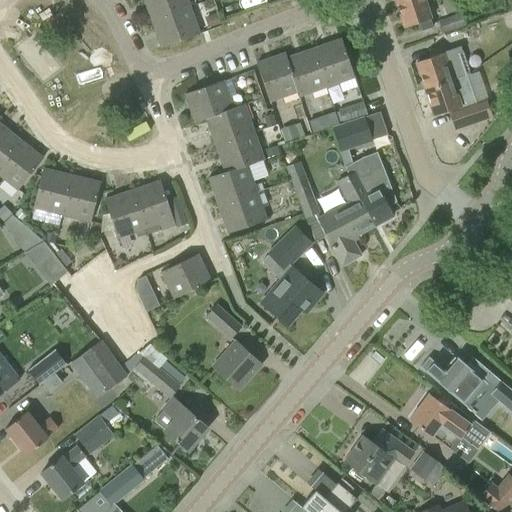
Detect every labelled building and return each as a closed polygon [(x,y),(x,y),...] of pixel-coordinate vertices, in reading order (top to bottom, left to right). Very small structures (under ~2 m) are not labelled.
[(143,0),(150,20),(189,6),(186,0),(143,0)] [(422,0),(396,0),(395,1),(404,28),(418,23),(421,31),(432,27),(422,0)] [(455,0),(440,0),(445,14),(459,9),(455,0)] [(189,6),(150,20),(160,48),(198,34),(189,6)] [(216,12),(204,17),(208,27),(220,23),(216,12)] [(437,21),(442,35),(465,26),(460,13),(437,21)] [(340,39),(313,49),(326,87),(353,77),(340,39)] [(415,62),(425,89),(466,76),(469,75),(460,46),(440,53),(438,46),(427,50),(430,58),(415,62)] [(326,87),(313,49),(286,58),(299,97),(326,87)] [(286,58),(284,54),(256,64),(269,103),(296,93),(297,97),(299,97),(286,58)] [(466,76),(425,89),(434,116),(448,111),(449,114),(448,115),(453,131),(491,118),(486,101),(476,105),(466,76)] [(194,123),(205,119),(232,109),(222,81),(184,94),(194,123)] [(337,110),(342,122),(365,115),(361,103),(337,110)] [(205,119),(214,146),(251,132),(242,106),(232,109),(205,119)] [(331,128),(339,152),(346,149),(371,141),(363,117),(331,128)] [(321,118),(308,122),(312,134),(325,130),(321,118)] [(0,165),(19,141),(0,125),(0,165)] [(214,146),(224,172),(245,165),(246,167),(261,162),(251,132),(214,146)] [(19,141),(0,165),(0,177),(17,191),(42,159),(19,141)] [(276,146),(264,150),(267,158),(278,154),(276,146)] [(346,149),(339,152),(344,167),(351,164),(346,149)] [(335,182),(347,204),(362,231),(373,225),(392,215),(387,205),(393,201),(380,167),(371,172),(362,157),(351,164),(344,167),(343,168),(347,175),(335,182)] [(285,167),(292,188),(304,219),(318,213),(306,183),(299,162),(285,167)] [(208,178),(217,206),(254,193),(246,167),(245,165),(224,172),(208,178)] [(32,208),(61,215),(71,176),(42,169),(32,208)] [(71,176),(61,215),(90,222),(99,183),(71,176)] [(159,181),(131,191),(144,229),(146,235),(174,225),(170,214),(166,201),(159,181)] [(144,229),(131,191),(103,200),(116,238),(144,229)] [(254,193),(217,206),(227,234),(264,221),(254,193)] [(176,198),(166,201),(170,214),(174,225),(175,227),(185,224),(176,198)] [(362,231),(347,204),(316,221),(341,266),(360,256),(350,237),(362,231)] [(3,205),(0,208),(0,217),(3,220),(10,213),(3,205)] [(19,209),(13,216),(21,222),(26,215),(19,209)] [(268,255),(283,270),(310,244),(295,228),(268,255)] [(29,230),(15,239),(21,247),(24,253),(26,253),(43,243),(43,242),(29,230)] [(45,232),(43,242),(54,245),(56,235),(45,232)] [(67,272),(51,253),(36,265),(51,285),(67,272)] [(160,272),(173,299),(209,282),(197,255),(160,272)] [(291,268),(273,288),(260,303),(286,326),(301,309),(305,313),(321,293),(291,268)] [(151,292),(144,277),(137,280),(135,291),(138,298),(151,292)] [(205,317),(229,338),(240,327),(215,305),(205,317)] [(80,356),(71,362),(97,397),(105,391),(126,376),(119,367),(100,341),(80,356)] [(211,366),(223,377),(238,390),(261,365),(234,341),(211,366)] [(53,350),(26,372),(38,387),(41,384),(54,374),(65,366),(53,350)] [(134,368),(149,381),(168,397),(178,386),(143,356),(134,368)] [(428,357),(419,367),(466,408),(467,407),(466,406),(481,388),(511,414),(511,391),(472,357),(465,365),(456,357),(455,358),(456,359),(445,372),(428,357)] [(54,374),(41,384),(49,394),(62,384),(54,374)] [(489,433),(452,406),(449,410),(427,394),(408,420),(431,437),(431,436),(448,449),(456,437),(458,439),(459,438),(476,450),(489,433)] [(153,422),(165,431),(165,432),(187,451),(206,428),(173,399),(163,411),(153,422)] [(25,412),(4,429),(25,456),(47,438),(46,438),(56,429),(49,419),(38,428),(25,412)] [(73,434),(88,455),(113,436),(98,415),(73,434)] [(343,462),(375,485),(376,484),(394,459),(404,466),(413,453),(381,430),(371,443),(362,436),(343,462)] [(99,490),(112,506),(168,460),(156,445),(99,490)] [(82,483),(95,472),(84,458),(85,457),(77,446),(62,458),(61,457),(40,474),(61,500),(82,483)] [(410,470),(424,480),(437,462),(422,452),(410,470)] [(496,511),(500,511),(511,497),(511,477),(508,475),(496,490),(488,484),(478,496),(496,511)] [(300,507),(305,511),(345,511),(355,500),(336,483),(335,484),(323,499),(314,491),(300,507)] [(375,485),(368,494),(378,501),(385,490),(376,484),(375,485)] [(469,511),(464,501),(439,511),(436,505),(418,511),(469,511)]
